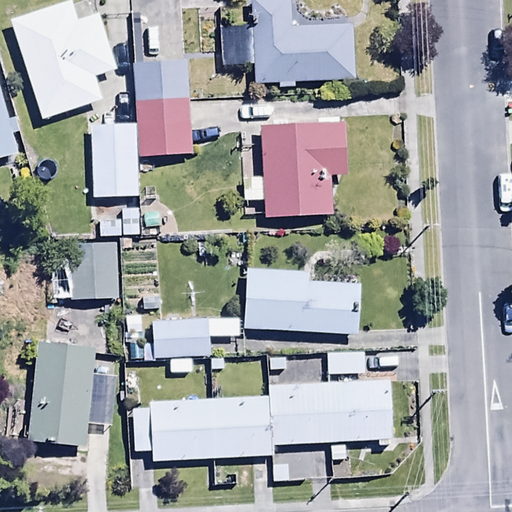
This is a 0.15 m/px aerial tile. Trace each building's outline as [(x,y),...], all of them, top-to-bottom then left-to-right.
[(297,89),(354,88),(352,32),(292,34),(291,2),(249,3),(250,34),(220,34),(221,75),(251,74),(251,92),(279,91),(279,95),(297,95),(297,89)] [(71,7),(9,27),(42,127),(90,111),(82,87),(115,76),(96,19),(76,25),(71,7)] [(133,131),(91,132),(92,207),(139,206),(138,165),(189,165),(188,70),(132,71),(133,131)] [(0,167),(18,162),(12,140),(19,139),(15,123),(8,125),(0,95),(0,167)] [(344,130),(260,132),(262,224),(333,222),(332,182),(346,181),(344,130)] [(98,226),(98,244),(138,243),(137,215),(120,215),(120,226),(98,226)] [(52,253),(53,307),(119,306),(119,252),(52,253)] [(224,254),(224,276),(244,276),(245,254),(224,254)] [(248,275),(244,334),(360,343),(365,284),(248,275)] [(240,328),(151,326),(150,365),(211,366),(212,345),(239,345),(240,328)] [(98,357),(39,349),(27,448),(87,455),(90,431),(111,434),(117,385),(95,383),(98,357)] [(326,359),(326,381),(363,381),(363,358),(326,359)] [(268,407),(269,450),(391,446),(389,387),(267,391),(268,407)] [(269,450),(268,407),(149,410),(149,415),(131,416),(133,459),(152,458),(152,467),(269,463),(269,450)]
